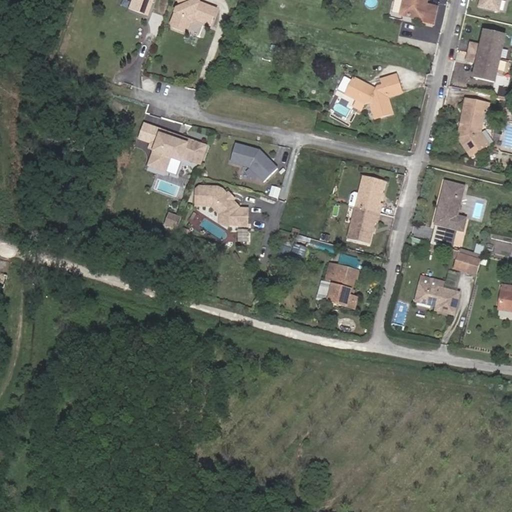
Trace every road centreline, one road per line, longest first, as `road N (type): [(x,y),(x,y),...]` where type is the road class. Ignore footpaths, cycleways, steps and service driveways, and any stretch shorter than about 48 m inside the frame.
road 1 (track): [(374,346),(276,330),(0,245)]
road 2 (residential): [(419,162),(374,346),(511,368)]
road 3 (residential): [(147,93),(201,115),(419,162)]
road 4 (residential): [(460,0),(419,162)]
road 5 (track): [(0,395),(13,370),(33,253)]
road 6 (unknown): [(201,115),(233,12),(228,0)]
